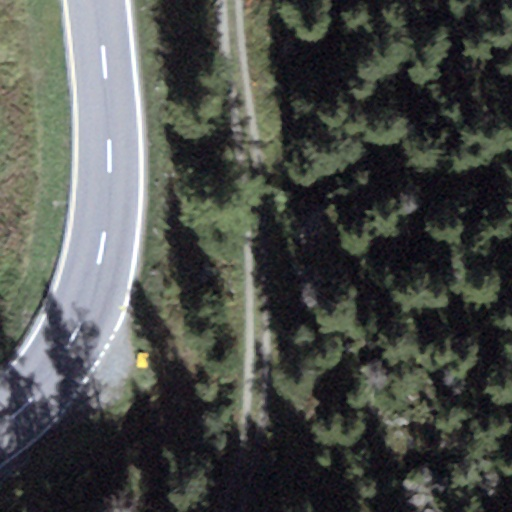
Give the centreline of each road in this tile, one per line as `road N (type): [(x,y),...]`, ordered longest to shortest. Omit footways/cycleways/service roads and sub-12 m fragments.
road 1 (track): [(230,0),(257,206),(260,375),(248,468),(230,511)]
road 2 (primary): [(0,431),(71,347),(97,293),(110,215),(112,121),(98,0)]
